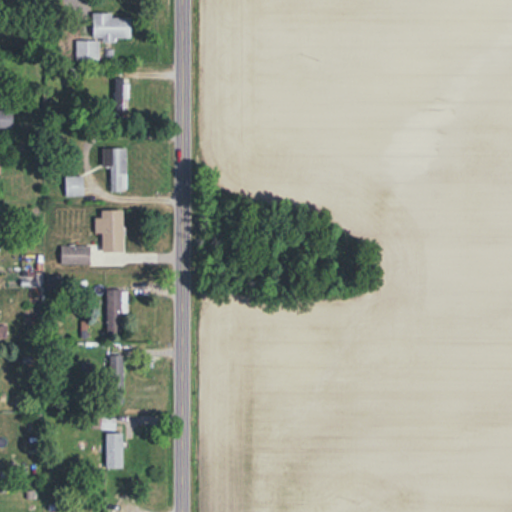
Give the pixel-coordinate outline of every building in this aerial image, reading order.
[(92,37),(101,37),(101,42),(115,42),(115,37),(127,37),(127,17),(111,17),(111,12),(92,12),(92,37)] [(0,126),(12,127),(12,110),(0,110),(0,126)] [(127,148),(103,148),(103,167),(111,167),(111,191),(127,191),(127,148)] [(124,251),(124,209),(102,209),(102,218),(94,218),(94,233),(102,233),(102,251),(124,251)] [(89,245),(60,245),(60,263),(89,263),(89,245)] [(107,332),(122,332),(122,289),(107,289),(107,332)] [(114,428),(114,417),(84,417),(84,428),(114,428)] [(124,433),(106,433),(106,468),(124,468),(124,433)]
